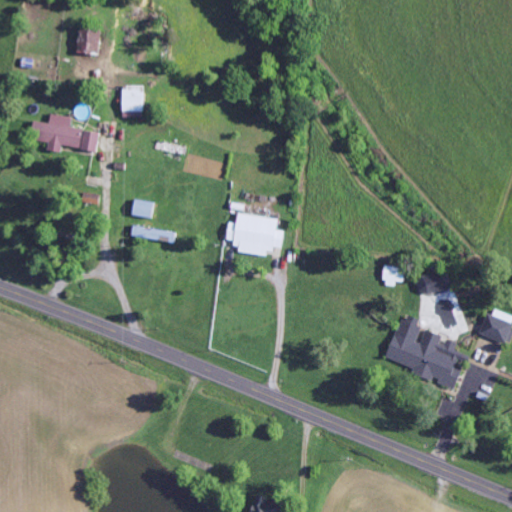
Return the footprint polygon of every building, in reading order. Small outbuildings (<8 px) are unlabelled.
[(103,29),(81,28),(81,56),(102,57),(103,29)] [(147,86),(126,86),(125,111),(147,112),(147,86)] [(73,127),(75,118),(55,114),(53,124),(41,122),(37,141),(51,143),(50,150),(63,153),(64,145),(99,152),(103,133),(73,127)] [(135,216),(155,218),(157,203),(137,200),(135,216)] [(282,219),(242,213),(240,224),(232,222),(229,242),(243,244),(242,252),(270,257),(271,248),(285,250),(288,231),(280,230),(282,219)] [(135,235),(177,240),(178,232),(136,227),(135,235)] [(453,287),(448,269),(420,277),(425,295),(453,287)] [(389,358),(416,369),(415,372),(442,383),(457,389),(466,368),(462,367),(467,354),(458,350),(460,343),(447,338),(448,337),(425,328),(427,323),(407,314),(389,358)] [(483,334),(510,344),(511,339),(511,321),(490,314),(483,334)] [(284,511),(287,503),(258,496),(254,511),(284,511)]
